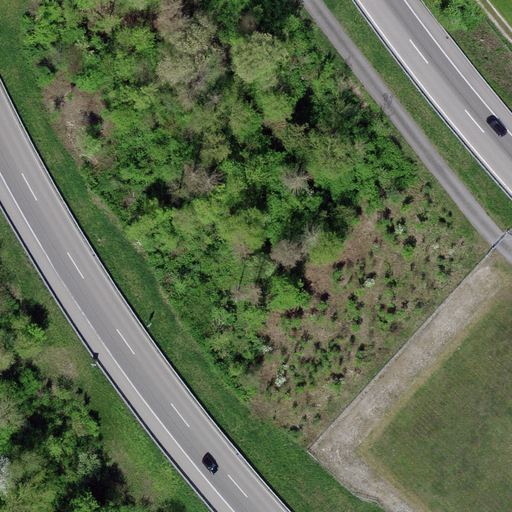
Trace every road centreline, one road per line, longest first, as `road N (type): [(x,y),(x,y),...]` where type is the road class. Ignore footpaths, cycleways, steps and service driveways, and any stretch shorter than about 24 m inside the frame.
road 1 (motorway): [(0,129),(126,341),(261,511)]
road 2 (motorway): [(511,163),(381,0)]
